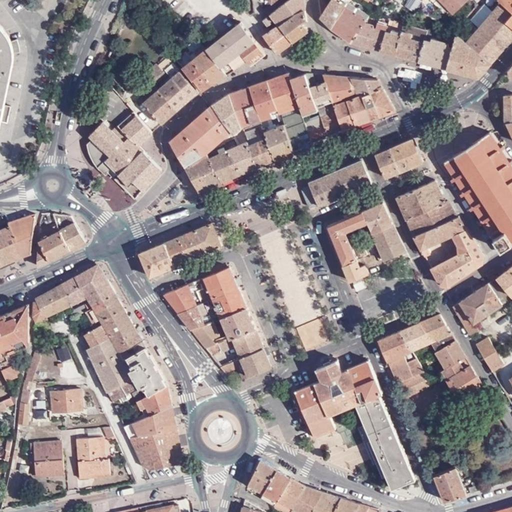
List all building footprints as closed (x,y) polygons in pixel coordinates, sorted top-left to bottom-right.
[(305,9),(303,0),(289,0),(287,2),(296,13),(305,9)] [(331,0),(321,15),(333,27),(345,8),(347,5),(341,0),(331,0)] [(440,0),(453,13),(467,0),(440,0)] [(511,0),(498,0),(497,1),(500,4),(511,13),(505,21),(511,26),(511,0)] [(296,13),(287,2),(266,18),(270,24),(276,20),(277,20),(280,24),(296,13)] [(486,56),(511,27),(511,26),(505,21),(511,13),(500,4),(467,40),(486,56)] [(333,27),(353,41),(366,21),(345,8),(333,27)] [(305,9),(296,13),(302,21),(306,20),(305,9)] [(353,41),(382,48),(386,32),(389,20),(373,11),(369,15),(366,21),(353,41)] [(302,21),(296,13),(280,24),(293,40),(308,29),(302,21)] [(226,74),(236,68),(247,60),(241,52),(256,40),(239,21),(205,49),(226,74)] [(382,48),(396,52),(404,23),(395,21),(391,33),(386,32),(382,48)] [(0,116),(4,117),(7,101),(3,100),(11,56),(17,55),(18,51),(18,41),(16,34),(10,34),(0,22),(0,116)] [(396,52),(421,59),(426,39),(428,30),(404,23),(396,52)] [(293,40),(280,24),(264,35),(278,52),(284,47),(293,40)] [(492,61),(511,38),(511,27),(486,56),(492,61)] [(473,73),(473,72),(486,56),(467,40),(460,35),(455,36),(454,46),(449,66),(473,73)] [(421,59),(449,66),(454,46),(426,39),(421,59)] [(247,60),(249,63),(253,61),(265,52),(256,40),(241,52),(247,60)] [(193,59),(205,49),(202,45),(190,55),(193,59)] [(176,59),(201,92),(226,74),(205,49),(193,59),(190,55),(185,50),(176,59)] [(173,61),(168,55),(159,63),(164,69),(173,61)] [(480,75),(492,61),(486,56),(473,72),(480,75)] [(143,102),(163,123),(178,110),(160,88),(155,82),(153,79),(164,69),(159,63),(157,61),(146,71),(151,76),(146,81),(151,86),(156,92),(143,102)] [(176,65),(173,61),(164,69),(153,79),(155,82),(176,65)] [(160,88),(178,110),(198,94),(181,71),(160,88)] [(290,72),(269,79),(281,112),(285,122),(286,126),(306,118),(292,79),(290,72)] [(308,72),(292,79),(306,118),(312,137),(314,141),(320,139),(329,135),(323,117),(319,106),(308,72)] [(336,104),(334,99),(328,81),(318,84),(314,73),(308,72),(319,106),(323,117),(329,135),(335,132),(344,128),(338,110),(336,104)] [(328,81),(334,99),(336,104),(363,94),(353,76),(325,74),(328,81)] [(379,79),(353,76),(363,94),(383,86),(379,79)] [(269,79),(251,86),(262,118),(268,116),(281,112),(269,79)] [(139,96),(143,102),(156,92),(151,86),(139,96)] [(251,86),(231,93),(243,125),(249,123),(262,118),(251,86)] [(383,86),(363,94),(368,107),(375,105),(381,115),(396,110),(383,86)] [(231,93),(214,104),(234,134),(240,144),(249,141),(244,128),(243,125),(231,93)] [(368,107),(363,94),(336,104),(338,110),(344,128),(344,129),(352,126),(359,122),(373,118),(368,107)] [(510,123),(511,123),(511,95),(506,96),(506,99),(500,99),(502,122),(503,124),(510,123)] [(214,104),(172,140),(188,165),(210,156),(208,150),(223,141),(234,134),(214,104)] [(375,105),(368,107),(373,118),(381,115),(375,105)] [(104,121),(91,136),(100,145),(91,154),(103,166),(108,162),(115,168),(121,174),(119,176),(128,186),(135,179),(144,189),(162,168),(140,143),(153,131),(134,111),(113,131),(104,121)] [(268,116),(262,118),(263,121),(266,129),(272,127),(268,116)] [(312,137),(306,118),(286,126),(295,149),(302,146),(305,145),(303,140),(312,137)] [(104,121),(90,135),(91,136),(104,121)] [(250,126),(244,128),(249,141),(258,165),(267,162),(276,158),(266,129),(263,121),(250,126)] [(286,126),(285,122),(272,127),(266,129),(276,158),(283,154),(295,149),(286,126)] [(446,161),(503,249),(511,243),(511,165),(490,132),(446,161)] [(210,156),(222,180),(232,176),(243,171),(232,147),(240,144),(234,134),(223,141),(225,144),(218,146),(220,152),(210,156)] [(91,136),(91,137),(93,139),(89,143),(88,147),(89,149),(92,158),(97,165),(102,170),(103,169),(109,174),(115,168),(108,162),(103,166),(91,154),(100,145),(91,136)] [(414,137),(391,147),(401,170),(424,160),(414,137)] [(249,141),(240,144),(232,147),(243,171),(258,165),(249,141)] [(401,170),(391,147),(377,153),(386,176),(401,170)] [(210,156),(188,165),(201,189),(222,180),(210,156)] [(320,177),(310,181),(319,204),(372,182),(363,159),(357,161),(349,165),(320,177)] [(447,201),(446,201),(436,179),(397,195),(407,218),(447,201)] [(449,200),(446,201),(447,201),(407,218),(415,234),(458,216),(449,200)] [(384,201),(365,210),(369,222),(374,233),(394,225),(384,201)] [(56,222),(53,210),(52,210),(44,210),(49,226),(56,222)] [(60,230),(71,249),(85,241),(68,210),(53,210),(56,222),(57,222),(60,230)] [(328,225),(345,265),(357,260),(347,232),(369,222),(365,210),(328,225)] [(35,214),(8,222),(10,227),(0,230),(0,264),(31,252),(35,214)] [(460,216),(458,216),(415,234),(425,254),(432,251),(429,245),(454,235),(453,234),(467,227),(460,216)] [(214,221),(166,242),(175,265),(223,245),(214,221)] [(39,232),(38,242),(40,241),(60,230),(57,222),(49,226),(39,232)] [(401,240),(394,225),(374,233),(385,259),(406,250),(401,240)] [(485,255),(467,227),(453,234),(454,235),(457,240),(459,243),(459,248),(458,254),(432,266),(444,287),(484,262),(485,255)] [(40,241),(50,260),(58,255),(70,249),(71,249),(60,230),(40,241)] [(38,265),(50,260),(40,241),(38,242),(38,265)] [(175,265),(166,242),(142,253),(151,276),(175,265)] [(363,257),(358,260),(361,268),(367,266),(363,257)] [(357,260),(345,265),(350,280),(370,273),(367,266),(361,268),(358,260),(357,260)] [(100,264),(61,283),(71,302),(88,294),(90,300),(87,302),(89,307),(95,304),(117,294),(100,264)] [(204,287),(209,299),(240,286),(231,265),(205,277),(209,285),(204,287)] [(370,273),(350,280),(351,282),(361,277),(362,280),(371,277),(370,273)] [(511,282),(504,273),(496,278),(511,295),(511,293),(511,282)] [(511,298),(494,278),(460,300),(453,305),(470,334),(477,330),(474,322),(511,298)] [(166,294),(179,312),(209,299),(204,287),(200,279),(166,294)] [(36,296),(36,333),(42,333),(43,333),(43,317),(47,315),(68,304),(71,302),(61,283),(36,296)] [(222,317),(248,306),(240,286),(209,299),(179,312),(193,330),(210,323),(222,317)] [(125,308),(117,294),(95,304),(102,319),(125,308)] [(29,344),(29,302),(0,315),(0,364),(7,380),(21,375),(12,351),(29,344)] [(222,317),(231,338),(256,327),(252,316),(248,306),(222,317)] [(127,350),(144,342),(125,308),(102,319),(103,321),(85,332),(90,342),(86,344),(88,348),(113,335),(122,353),(127,350)] [(440,313),(419,320),(431,340),(437,350),(455,339),(440,313)] [(419,320),(400,328),(411,348),(431,340),(419,320)] [(193,330),(204,344),(215,340),(215,339),(217,337),(210,323),(193,330)] [(236,346),(241,358),(264,347),(260,337),(256,327),(231,338),(218,344),(207,348),(213,357),(236,346)] [(411,348),(400,328),(384,334),(379,336),(388,357),(391,356),(395,358),(391,365),(398,382),(423,368),(424,367),(411,348)] [(90,342),(85,332),(81,334),(86,344),(90,342)] [(19,405),(17,423),(27,424),(28,405),(36,381),(34,380),(41,359),(41,341),(42,333),(36,333),(35,356),(20,398),(19,405)] [(112,400),(139,385),(131,369),(125,357),(122,353),(113,335),(88,348),(112,400)] [(488,337),(476,344),(492,370),(504,363),(488,337)] [(483,384),(455,339),(437,350),(443,360),(447,366),(441,369),(459,398),(483,384)] [(204,344),(207,348),(218,344),(215,340),(204,344)] [(149,393),(168,384),(145,344),(134,349),(137,356),(131,359),(135,367),(137,366),(145,385),(149,393)] [(221,367),(226,374),(235,369),(239,381),(272,366),(269,358),(264,347),(241,358),(221,367)] [(380,393),(383,392),(383,390),(369,359),(344,370),(339,358),(317,367),(322,379),(296,390),(315,436),(336,427),(330,414),(357,403),(374,445),(372,445),(379,461),(377,462),(383,476),(388,475),(393,487),(417,477),(380,393)] [(140,387),(145,385),(137,366),(135,367),(131,369),(139,385),(140,387)] [(423,368),(398,382),(405,396),(431,384),(423,368)] [(146,417),(172,405),(168,384),(149,393),(144,396),(144,397),(138,400),(146,417)] [(51,389),(52,412),(82,410),(81,389),(51,389)] [(0,409),(13,404),(9,397),(0,400),(0,409)] [(152,434),(178,429),(172,405),(146,417),(123,425),(129,439),(152,434)] [(110,428),(104,428),(109,440),(115,439),(110,428)] [(151,470),(186,464),(178,429),(152,434),(129,439),(140,465),(151,470)] [(102,458),(99,437),(76,439),(79,479),(90,478),(90,475),(108,474),(107,458),(102,458)] [(47,470),(62,469),(59,440),(32,442),(36,476),(47,476),(47,470)] [(261,460),(250,483),(266,492),(279,470),(261,460)] [(446,500),(468,493),(457,465),(435,474),(446,500)] [(266,492),(262,497),(275,505),(292,479),(279,470),(266,492)] [(292,479),(275,505),(287,511),(291,511),(295,508),(307,488),(292,479)] [(471,493),(484,489),(482,484),(469,487),(471,493)] [(312,511),(324,493),(307,488),(295,508),(302,511),(312,511)] [(335,511),(343,498),(324,493),(312,511),(335,511)] [(356,511),(361,504),(343,498),(335,511),(356,511)] [(242,511),(266,511),(246,499),(242,511)] [(164,509),(163,503),(144,507),(145,511),(181,511),(180,506),(164,509)]
